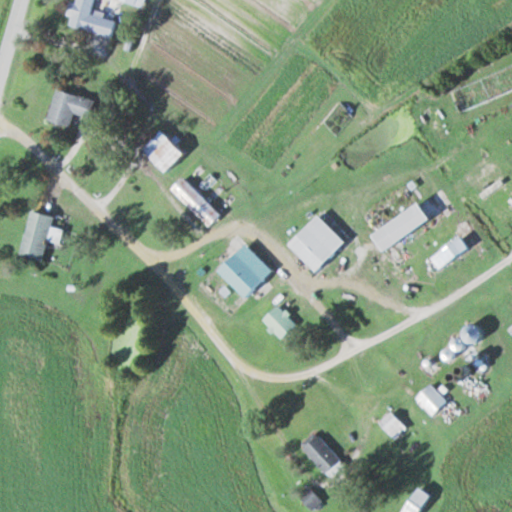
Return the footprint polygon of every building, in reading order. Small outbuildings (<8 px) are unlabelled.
[(112,36),(116,20),(91,14),(94,0),(74,0),(68,26),(112,36)] [(511,65),(451,87),(459,108),(511,89),(511,65)] [(74,113),(91,117),(95,99),(55,89),(47,121),(70,127),(74,113)] [(184,154),(160,130),(141,149),(165,173),(184,154)] [(221,214),(183,176),(171,188),(209,226),(221,214)] [(370,233),(382,251),(373,256),(387,277),(397,270),(384,249),(428,220),(417,203),(370,233)] [(42,260),(47,239),(59,242),(62,229),(51,227),(54,215),(30,210),(20,255),(42,260)] [(317,214),(288,244),(316,271),(345,241),(317,214)] [(455,230),(459,238),(430,255),(438,268),(479,242),(467,223),(455,230)] [(217,271),(245,298),(272,269),(243,242),(217,271)] [(298,323),(278,304),(263,320),(282,339),(298,323)] [(448,401),(431,384),(416,399),(433,416),(448,401)] [(379,424),(395,440),(407,429),(391,412),(379,424)] [(327,475),(342,461),(316,432),(301,446),(327,475)] [(399,511),(400,511),(418,511),(431,497),(419,488),(399,511)] [(301,494),(309,511),(321,505),(313,489),(301,494)]
